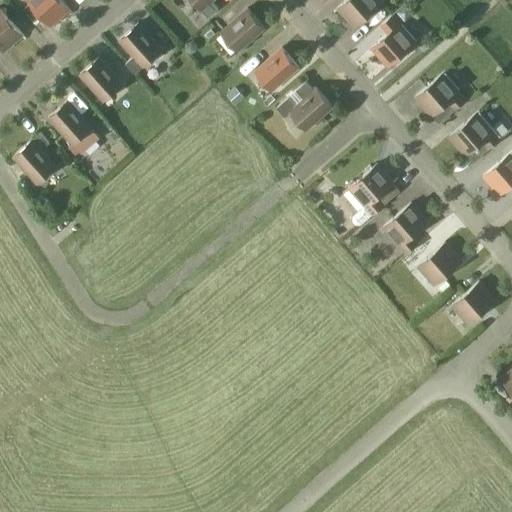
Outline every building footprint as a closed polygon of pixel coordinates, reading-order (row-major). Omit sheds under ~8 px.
[(28,0),(50,25),(68,10),(72,14),(73,13),(61,0),(28,0)] [(211,0),(192,0),(201,9),(208,17),(218,8),(211,1),(211,0)] [(338,8),(354,27),(384,0),(382,0),(380,2),(378,0),(345,0),(333,11),(334,12),(338,8)] [(0,47),(3,51),(21,35),(25,39),(26,38),(0,8),(0,47)] [(264,27),(248,8),(220,32),(237,51),(264,27)] [(372,48),(388,66),(420,38),(419,37),(415,41),(392,15),(381,24),(388,32),(367,50),(368,51),(372,48)] [(135,72),(142,66),(143,66),(162,50),(138,23),(119,39),(134,56),(126,63),(135,72)] [(209,38),(215,33),(211,29),(206,34),(209,38)] [(422,53),(428,48),(423,42),(417,47),(422,53)] [(298,67),(282,47),(254,71),(271,90),(298,67)] [(99,57),(80,73),(103,101),(122,84),(99,57)] [(455,109),(466,100),(443,74),(447,70),(446,69),(415,97),(426,109),(422,113),(427,119),(448,101),(455,109)] [(305,130),(332,106),(316,87),(313,89),(306,81),(277,107),(285,116),(289,111),(305,130)] [(236,87),(227,95),(235,104),(244,97),(236,87)] [(67,100),(48,116),(72,144),(91,127),(67,100)] [(461,159),(477,145),(482,141),(489,148),(500,139),(477,113),(481,109),(480,108),(449,136),(465,154),(460,158),(461,159)] [(41,149),(50,142),(40,132),(13,155),(37,183),(56,166),(41,149)] [(511,149),(483,175),(493,186),(489,190),(495,198),(511,183),(511,149)] [(397,177),(392,181),(377,163),(345,190),(346,191),(350,188),(365,204),(352,215),(352,220),(355,224),(360,224),(384,203),(378,196),(398,178),(397,177)] [(380,231),(384,227),(400,245),(407,253),(418,243),(412,235),(432,218),(431,217),(427,220),(411,202),(379,230),(380,231)] [(465,256),(461,260),(445,241),(413,269),(414,270),(419,266),(434,284),(466,257),(465,256)] [(499,295),(495,299),(479,281),(447,308),(448,309),(453,305),(468,324),(500,296),(499,295)]
